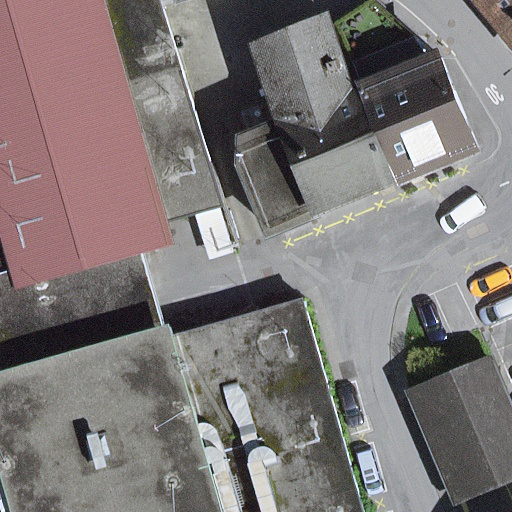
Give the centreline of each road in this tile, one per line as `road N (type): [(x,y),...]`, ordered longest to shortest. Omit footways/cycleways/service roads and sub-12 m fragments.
road 1 (residential): [(409,229),(0,344)]
road 2 (residential): [(409,229),(382,269),(372,310),(372,373),(414,511)]
road 3 (tertiary): [(422,0),(511,85)]
